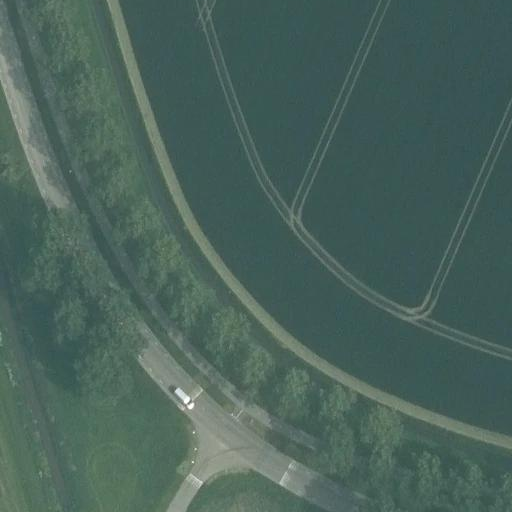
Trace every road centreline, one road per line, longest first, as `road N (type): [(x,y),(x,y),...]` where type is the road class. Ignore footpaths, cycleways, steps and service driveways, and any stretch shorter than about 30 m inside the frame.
road 1 (secondary): [(229,431),(161,366),(91,269),(0,41)]
road 2 (secondary): [(359,511),(290,477),(229,431)]
